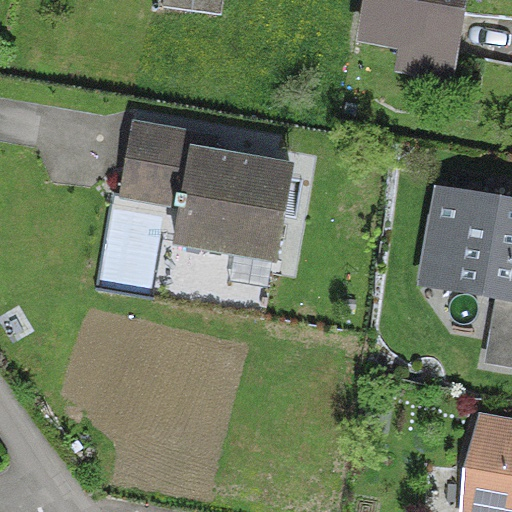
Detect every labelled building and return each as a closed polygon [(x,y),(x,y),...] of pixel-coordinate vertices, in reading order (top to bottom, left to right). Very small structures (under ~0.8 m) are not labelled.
[(217,19),(219,0),(159,0),(158,11),(217,19)] [(365,0),(359,39),(448,55),(457,0),(365,0)] [(172,137),(130,130),(123,169),(183,180),(180,200),(173,199),(171,211),(178,212),(172,246),(271,263),(286,172),(170,151),(172,137)] [(511,213),(502,212),(482,310),(501,314),(496,342),(511,345),(511,213)] [(511,511),(511,434),(470,427),(456,511),(511,511)]
